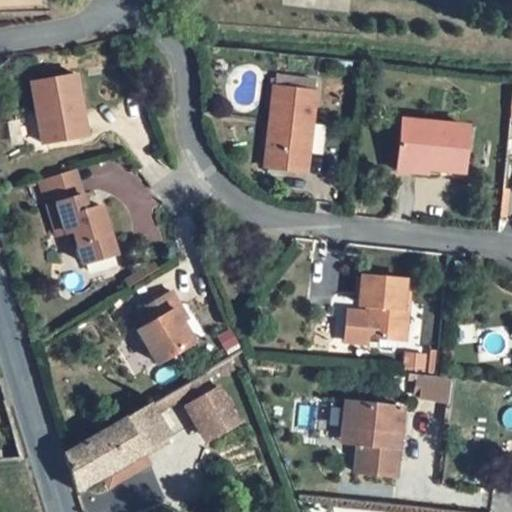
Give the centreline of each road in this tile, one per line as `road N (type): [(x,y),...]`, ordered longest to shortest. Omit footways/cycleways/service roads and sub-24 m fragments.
road 1 (residential): [(0,48),(121,19),(177,52),(189,142),(204,174),(256,213),(511,244)]
road 2 (tertiary): [(0,308),(60,511)]
